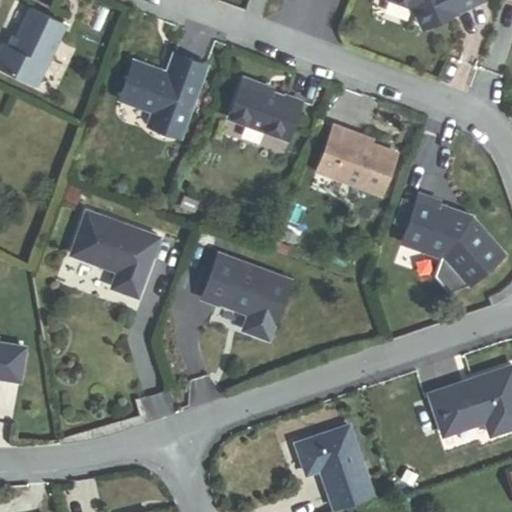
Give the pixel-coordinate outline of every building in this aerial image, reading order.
[(485,0),(484,0),(392,0),(413,8),(422,28),(485,0)] [(0,48),(0,69),(37,87),(65,27),(30,10),(15,42),(19,43),(15,51),(7,48),(2,45),(0,48)] [(7,48),(15,51),(19,43),(15,42),(11,40),(7,48)] [(179,137),(206,65),(173,53),(165,77),(159,75),(157,70),(133,60),(118,99),(152,111),(147,125),(179,137)] [(301,101),(285,95),(284,97),(271,92),(272,89),(243,78),(228,118),(287,139),(301,101)] [(380,194),(396,153),(347,134),(348,131),(333,125),(316,170),(380,194)] [(504,254),(471,216),(468,217),(461,215),(462,213),(437,204),(439,201),(417,194),(400,242),(442,257),(467,285),(504,254)] [(137,296),(158,237),(86,211),(71,254),(117,271),(112,287),(137,296)] [(297,236),(286,231),(283,239),(294,244),(297,236)] [(290,279),(218,252),(201,298),(217,304),(217,302),(248,313),(242,329),(268,338),(290,279)] [(0,377),(19,380),(24,346),(0,342),(0,377)] [(511,426),(511,364),(428,393),(443,435),(485,421),(490,434),(511,426)] [(373,498),(349,428),(296,446),(307,476),(321,471),(335,511),(373,498)] [(257,498),(254,489),(240,494),(243,502),(257,498)]
